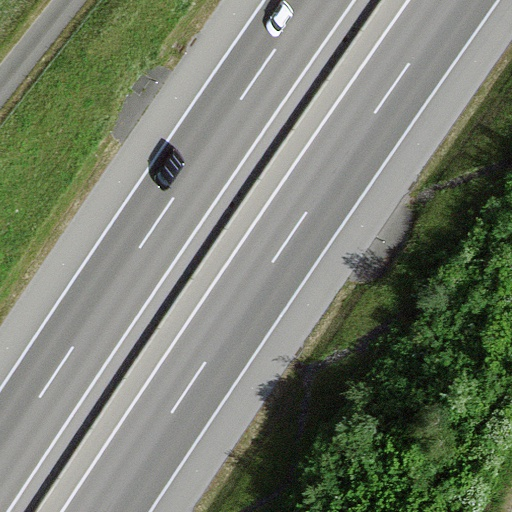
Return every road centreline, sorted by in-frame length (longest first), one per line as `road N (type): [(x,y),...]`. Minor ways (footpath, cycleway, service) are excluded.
road 1 (motorway): [(106,511),(453,0)]
road 2 (motorway): [(309,0),(0,457)]
